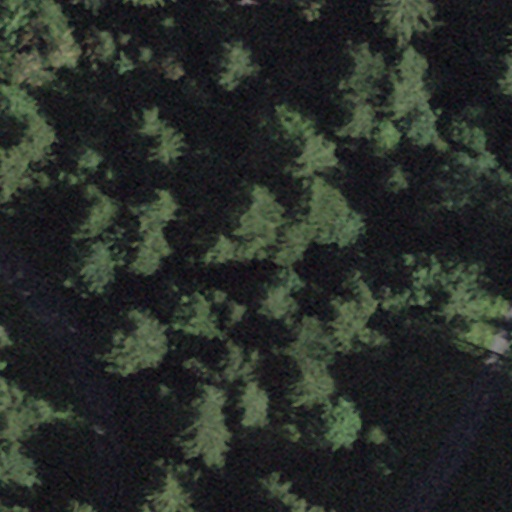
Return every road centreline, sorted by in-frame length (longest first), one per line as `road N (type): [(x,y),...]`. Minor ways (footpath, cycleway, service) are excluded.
road 1 (unclassified): [(113,511),(80,353),(62,313),(0,257)]
road 2 (unclassified): [(511,336),(408,511)]
